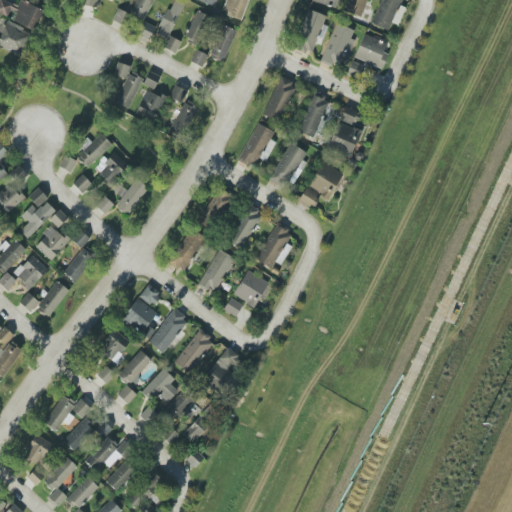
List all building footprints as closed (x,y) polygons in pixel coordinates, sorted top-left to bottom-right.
[(20,0),(17,7),(2,0),(0,0),(0,14),(10,19),(33,31),(42,10),(20,0)] [(153,0),(136,0),(130,15),(145,21),(153,0)] [(170,0),(156,35),(168,40),(183,4),(174,0),(170,0)] [(225,0),(222,13),(242,20),(248,0),(225,0)] [(311,0),(312,1),(335,9),(337,0),(311,0)] [(366,0),(347,0),(345,12),(362,17),(366,0)] [(380,0),(372,24),(389,30),(391,23),(398,25),(404,9),(400,8),(403,0),(380,0)] [(112,20),(125,26),(131,15),(118,9),(112,20)] [(326,16),(309,10),(296,48),(312,54),(318,35),(319,36),(326,16)] [(196,46),(211,18),(198,11),(183,39),(196,46)] [(0,19),(0,47),(22,55),(30,29),(0,19)] [(155,26),(144,22),(140,35),(150,39),(155,26)] [(354,30),(335,23),(320,62),(341,70),(353,39),(351,38),(354,30)] [(236,31),(224,26),(210,57),(223,62),(236,31)] [(354,58),(382,69),(388,54),(383,52),(386,43),(363,34),(354,58)] [(163,47),(174,53),(181,42),(170,35),(163,47)] [(190,61),(202,67),(208,56),(196,50),(190,61)] [(361,80),(365,67),(352,62),(347,75),(361,80)] [(129,65),(116,63),(114,76),(127,78),(129,65)] [(143,84),(154,89),(160,77),(149,71),(143,84)] [(115,102),(128,109),(143,80),(129,73),(115,102)] [(296,85),(280,77),(262,114),(278,122),(296,85)] [(169,97),(181,103),(187,91),(174,85),(169,97)] [(136,115),(155,122),(165,98),(146,90),(136,115)] [(313,94),(296,130),(313,138),(330,101),(313,94)] [(199,109),(187,101),(169,129),(181,136),(199,109)] [(340,121),(357,127),(361,112),(344,107),(340,121)] [(361,130),(337,122),(329,147),(353,155),(361,130)] [(274,131),(255,123),(239,162),(252,168),(256,157),(266,161),(275,142),(270,140),(274,131)] [(87,168),(112,144),(100,132),(83,148),(85,150),(77,157),(87,168)] [(0,180),(8,174),(1,166),(0,164),(0,157),(6,152),(0,144),(0,180)] [(127,165),(113,152),(104,162),(102,161),(95,169),(110,183),(127,165)] [(70,172),(76,161),(65,155),(58,166),(70,172)] [(330,198),(342,172),(319,163),(308,189),(330,198)] [(82,194),(92,185),(82,175),(73,184),(82,194)] [(125,195),(116,206),(126,215),(149,189),(137,179),(124,194),(125,195)] [(48,199),(38,188),(28,197),(38,208),(48,199)] [(313,208),(319,195),(305,188),(299,202),(313,208)] [(6,196),(1,190),(0,191),(0,210),(5,216),(23,199),(14,189),(6,196)] [(233,198),(221,189),(196,221),(208,230),(233,198)] [(105,214),(113,205),(105,197),(96,207),(105,214)] [(56,211),(47,202),(37,211),(32,205),(21,216),(28,223),(20,231),(27,239),(56,211)] [(263,215),(247,205),(225,239),(241,249),(263,215)] [(68,218),(59,209),(49,219),(58,228),(68,218)] [(292,233),(275,224),(255,259),(271,268),(275,261),(281,265),(291,246),(286,244),(292,233)] [(34,246),(51,261),(69,241),(52,226),(34,246)] [(168,262),(181,271),(205,239),(191,229),(168,262)] [(80,249),(90,240),(82,230),(72,239),(80,249)] [(0,254),(0,264),(6,271),(26,250),(15,240),(0,254)] [(74,282),(97,257),(85,247),(63,272),(74,282)] [(234,258),(218,249),(197,286),(213,295),(234,258)] [(47,270),(32,255),(13,274),(28,290),(47,270)] [(256,307),(268,281),(245,271),(233,297),(256,307)] [(0,278),(0,283),(8,290),(16,281),(6,272),(0,278)] [(69,291),(57,281),(36,307),(48,317),(69,291)] [(148,326),(157,313),(150,308),(160,293),(148,284),(122,320),(149,339),(155,331),(148,326)] [(38,302),(28,293),(19,303),(29,312),(38,302)] [(223,310),(236,317),(242,305),(230,298),(223,310)] [(161,353),(189,322),(175,310),(147,340),(161,353)] [(0,335),(0,341),(6,346),(14,335),(5,328),(0,335)] [(114,363),(130,343),(114,329),(98,348),(114,363)] [(173,363),(187,375),(214,342),(200,330),(173,363)] [(241,359),(228,348),(206,374),(218,385),(241,359)] [(118,375),(128,385),(151,360),(140,351),(118,375)] [(106,384),(114,374),(106,367),(98,376),(106,384)] [(175,381),(164,369),(141,391),(152,403),(175,381)] [(117,394),(127,405),(136,395),(126,385),(117,394)] [(193,402),(182,392),(162,414),(173,424),(193,402)] [(55,431),(72,410),(82,418),(90,407),(80,399),(75,405),(63,396),(43,422),(55,431)] [(148,423),(157,414),(149,406),(140,416),(148,423)] [(191,443),(209,426),(200,417),(182,434),(191,443)] [(74,452),(95,432),(84,420),(63,440),(74,452)] [(112,429),(103,421),(95,431),(104,439),(112,429)] [(40,466),(52,444),(35,435),(23,456),(40,466)] [(118,446),(108,436),(84,462),(95,472),(104,462),(109,468),(120,456),(124,459),(134,447),(125,439),(118,446)] [(195,468),(204,458),(195,450),(186,460),(195,468)] [(77,467),(66,456),(42,481),(53,492),(77,467)] [(117,492),(136,471),(125,461),(106,482),(117,492)] [(27,480),(38,486),(46,473),(35,467),(27,480)] [(127,502),(137,511),(164,482),(155,473),(127,502)] [(77,510),(99,488),(88,477),(66,498),(77,510)] [(48,498),(58,507),(67,498),(57,488),(48,498)] [(120,511),(121,511),(112,500),(97,511),(120,511)]
